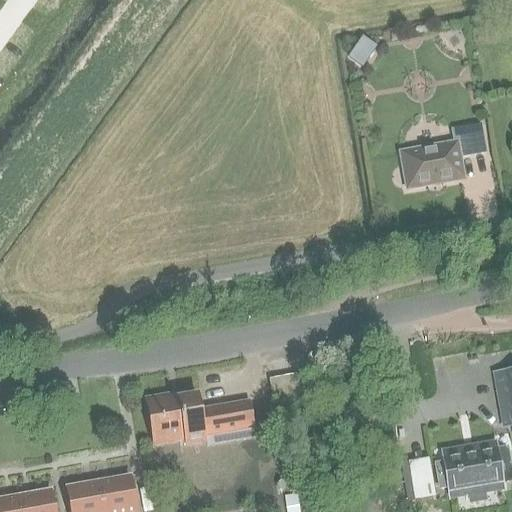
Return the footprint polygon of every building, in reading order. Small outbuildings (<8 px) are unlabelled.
[(359,42),(350,56),(361,63),(370,50),(359,42)] [(404,170),(401,171),(404,186),(407,185),(408,189),(429,185),(429,186),(430,185),(438,183),(439,184),(439,183),(461,179),(457,159),(485,154),(480,127),(451,132),(454,146),(402,156),(404,170)] [(510,425),(511,425),(511,374),(501,376),(510,425)] [(292,377),(296,401),(308,399),(304,375),(292,377)] [(296,401),(292,377),(280,379),(285,403),(296,401)] [(268,381),(273,406),(285,403),(280,379),(268,381)] [(204,437),(200,414),(197,398),(185,401),(184,396),(146,402),(153,446),(184,440),(185,446),(205,443),(204,437)] [(242,430),(252,428),(248,405),(200,414),(204,437),(242,430)] [(444,459),(450,494),(499,486),(494,450),(444,459)] [(410,478),(413,501),(423,500),(419,477),(410,478)] [(135,511),(130,479),(98,484),(102,511),(135,511)] [(102,511),(98,484),(66,490),(70,511),(102,511)] [(53,511),(50,493),(19,499),(20,511),(53,511)] [(300,511),(299,493),(286,494),(286,511),(300,511)] [(20,511),(19,499),(0,501),(0,511),(20,511)]
